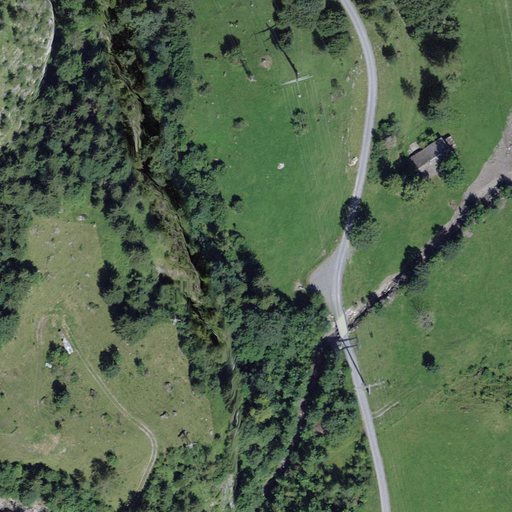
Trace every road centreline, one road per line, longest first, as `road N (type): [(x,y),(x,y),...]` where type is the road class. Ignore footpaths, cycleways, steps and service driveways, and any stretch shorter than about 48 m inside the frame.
road 1 (track): [(126,511),(156,440),(97,376),(60,316),(44,316),(39,335),(39,411),(49,444),(0,446)]
road 2 (unclassified): [(345,0),(362,32),(374,94),(335,282),(343,334)]
road 3 (unclassified): [(386,511),(343,334)]
